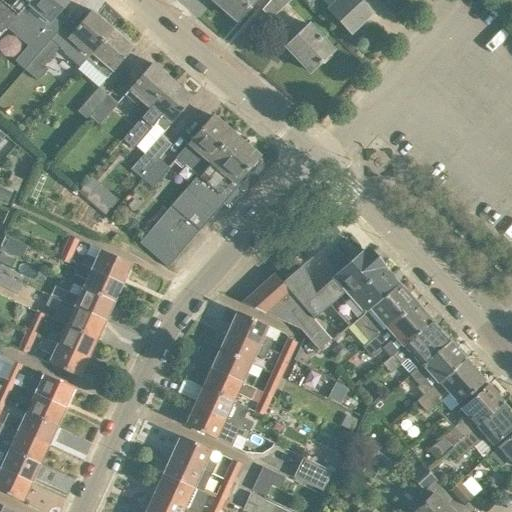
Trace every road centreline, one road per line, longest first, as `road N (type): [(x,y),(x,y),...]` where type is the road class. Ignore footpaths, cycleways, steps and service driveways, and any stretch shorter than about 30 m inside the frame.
road 1 (residential): [(81,511),(154,351),(201,275),(305,145)]
road 2 (residential): [(508,353),(305,145)]
road 3 (residential): [(305,145),(134,0)]
